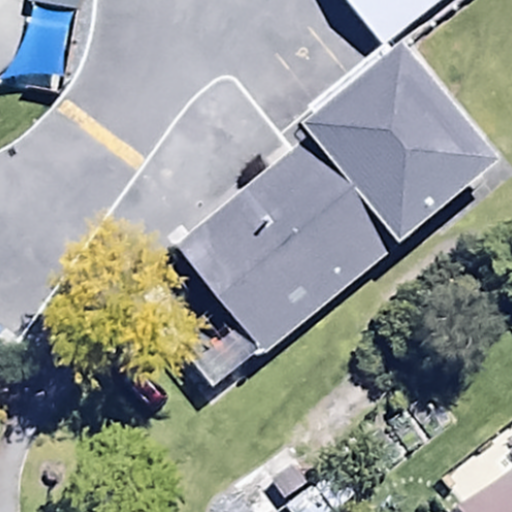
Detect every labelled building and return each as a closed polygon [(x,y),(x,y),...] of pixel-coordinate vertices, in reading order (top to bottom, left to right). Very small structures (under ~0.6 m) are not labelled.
[(302,0),(307,5),(313,0),(367,0),(409,56),(485,0),(302,0)] [(511,220),(511,187),(428,74),(195,247),(295,381),(511,220)] [(0,351),(16,328),(0,317),(0,351)] [(511,511),(511,489),(482,511),(511,511)] [(320,511),(309,496),(288,511),(320,511)]
